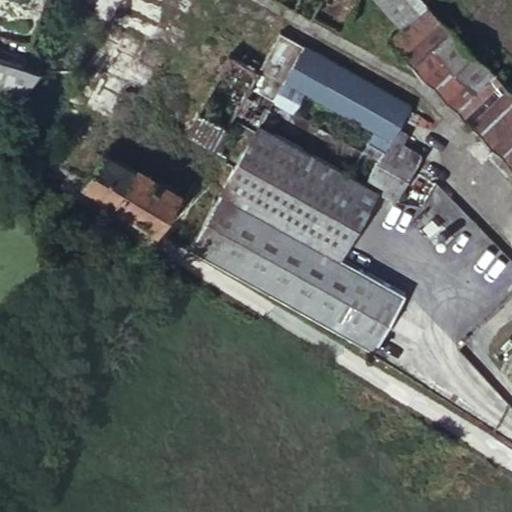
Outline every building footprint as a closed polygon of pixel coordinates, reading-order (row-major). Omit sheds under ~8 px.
[(346,0),(264,0),(330,32),(346,0)] [(436,14),(433,11),(423,0),(373,0),(374,0),(412,38),(436,14)] [(423,0),(433,11),(438,6),(433,0),(423,0)] [(511,171),(511,93),(436,14),(412,38),(398,52),(511,171)] [(179,174),(184,175),(201,184),(203,180),(210,184),(220,189),(228,174),(240,181),(232,196),(240,200),(316,58),(287,44),(267,80),(237,65),(179,174)] [(423,115),(316,58),(240,200),(208,261),(390,360),(418,309),(354,274),(393,201),(412,211),(416,204),(437,165),(417,154),(422,144),(412,138),(423,115)] [(22,111),(51,77),(0,63),(0,104),(14,108),(22,111)] [(0,119),(10,122),(14,108),(0,104),(0,119)] [(66,147),(61,143),(54,152),(60,156),(66,147)] [(114,164),(94,195),(103,201),(122,169),(114,164)] [(122,169),(103,201),(167,240),(188,206),(173,196),(154,185),(152,187),(122,169)] [(232,196),(198,259),(206,264),(208,261),(240,200),(232,196)] [(0,347),(73,313),(24,212),(0,223),(0,347)] [(431,404),(511,454),(511,427),(443,385),(431,404)]
